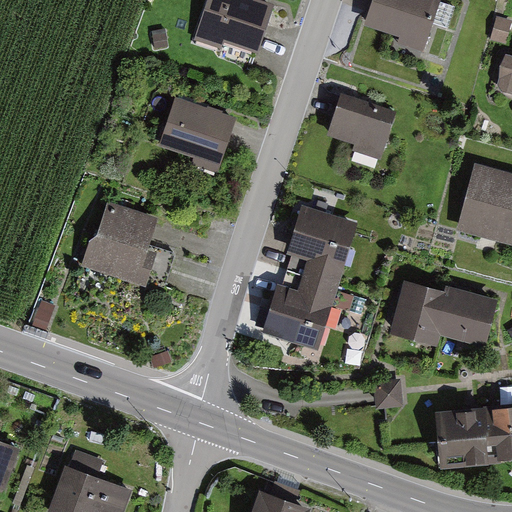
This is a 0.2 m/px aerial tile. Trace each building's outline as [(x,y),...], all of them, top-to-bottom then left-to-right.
[(288,10),(258,0),(217,0),(203,42),(230,51),(234,39),(273,53),(288,10)] [(452,0),(384,0),(377,26),(412,37),(409,46),(436,54),(452,0)] [(511,36),(511,20),(497,16),(491,41),(509,46),(511,36)] [(511,54),(507,54),(498,84),(503,92),(511,94),(511,54)] [(410,117),(354,94),(339,131),(367,142),(364,149),(393,160),(410,117)] [(252,122),(187,97),(170,142),(236,166),(252,122)] [(511,171),(491,166),(474,231),(511,241),(511,171)] [(172,224),(115,204),(93,266),(151,286),(172,224)] [(357,225),(303,208),(290,252),(309,258),(298,292),(276,285),(261,333),(319,351),(357,225)] [(445,291),(405,281),(391,335),(439,348),(442,336),(486,348),(499,300),(447,286),(445,291)] [(373,383),(376,410),(404,407),(402,380),(373,383)] [(511,404),(436,412),(442,469),(511,462),(511,404)] [(0,446),(0,493),(3,495),(18,454),(0,446)] [(132,511),(142,487),(75,462),(56,511),(132,511)] [(312,511),(313,510),(297,505),(302,491),(277,483),(273,495),(260,490),(252,511),(312,511)]
